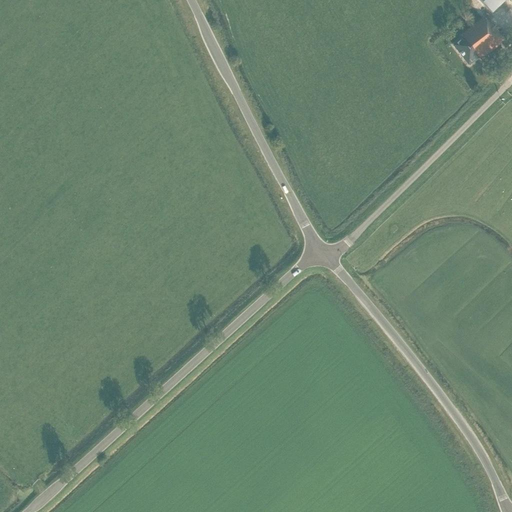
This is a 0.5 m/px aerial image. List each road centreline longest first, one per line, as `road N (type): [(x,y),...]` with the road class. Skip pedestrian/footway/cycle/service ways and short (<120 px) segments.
road 1 (tertiary): [(29,511),(319,249)]
road 2 (tertiary): [(506,511),(448,406),(319,249)]
road 3 (tertiary): [(319,249),(191,0)]
